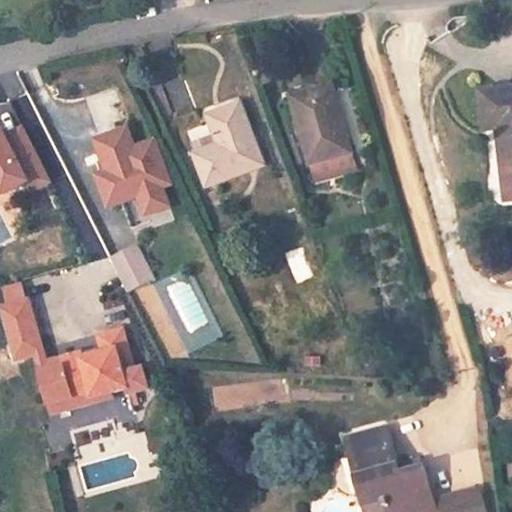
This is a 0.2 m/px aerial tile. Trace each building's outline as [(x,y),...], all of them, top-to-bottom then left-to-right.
[(354,143),(334,79),(296,90),(315,155),(354,143)] [(511,195),(511,86),(476,91),(482,130),(496,130),(508,196),(511,195)] [(271,160),(247,99),(215,112),(222,131),(226,141),(203,149),(202,150),(214,182),(271,160)] [(176,181),(160,138),(140,145),(133,125),(102,136),(113,168),(101,172),(111,201),(125,196),(135,223),(153,217),(151,211),(144,192),(166,184),(176,181)] [(0,191),(24,181),(0,130),(0,191)] [(226,141),(222,131),(199,139),(203,149),(226,141)] [(362,166),(355,143),(354,143),(315,155),(313,155),(320,178),(362,166)] [(144,192),(151,211),(173,203),(166,184),(144,192)] [(158,278),(143,246),(116,257),(124,273),(131,290),(158,278)] [(57,338),(42,296),(33,298),(47,341),(57,338)] [(47,341),(33,298),(10,306),(24,349),(47,341)] [(131,358),(141,356),(128,313),(106,320),(110,335),(89,342),(87,339),(66,345),(69,352),(53,358),(63,388),(79,382),(80,385),(116,373),(132,368),(131,358)] [(63,388),(53,358),(51,359),(60,389),(63,388)] [(83,394),(117,383),(116,373),(80,385),(83,394)] [(406,511),(444,500),(425,455),(400,463),(382,421),(342,436),(364,496),(386,490),(394,511),(406,511)] [(468,511),(494,502),(483,470),(445,485),(449,498),(455,511),(468,511)]
